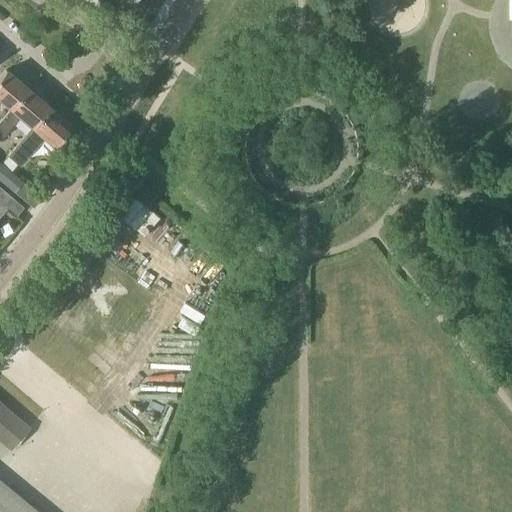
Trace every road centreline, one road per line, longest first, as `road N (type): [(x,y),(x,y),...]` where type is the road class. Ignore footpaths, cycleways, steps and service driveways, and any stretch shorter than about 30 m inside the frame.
road 1 (residential): [(0,279),(144,76)]
road 2 (unknown): [(110,127),(0,37)]
road 3 (residential): [(144,76),(40,0)]
